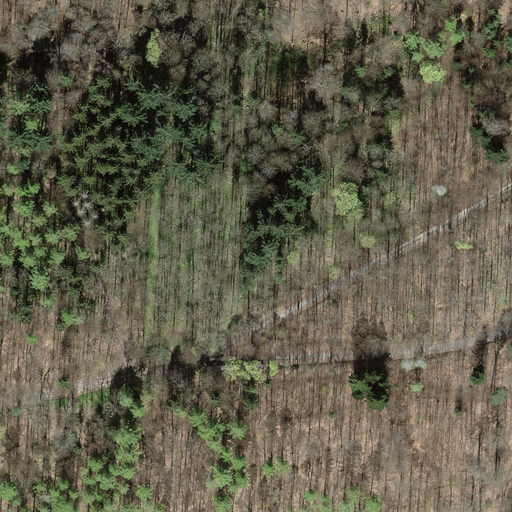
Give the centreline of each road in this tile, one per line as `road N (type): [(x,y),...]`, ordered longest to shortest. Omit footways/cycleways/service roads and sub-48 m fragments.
road 1 (track): [(215,355),(511,188)]
road 2 (track): [(511,325),(400,351),(215,355)]
road 3 (track): [(137,372),(64,196),(41,178),(0,177)]
road 4 (track): [(215,355),(0,400)]
road 5 (track): [(368,511),(511,476)]
